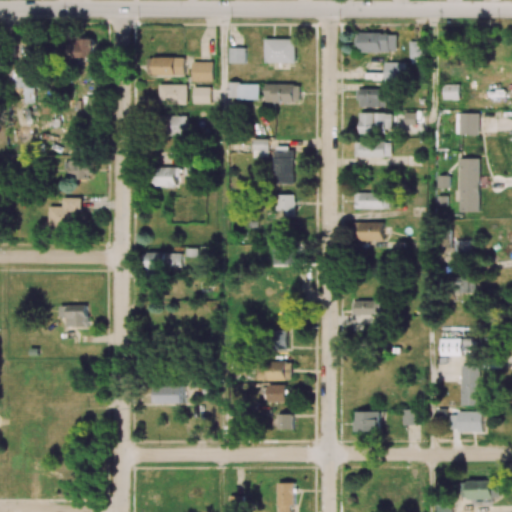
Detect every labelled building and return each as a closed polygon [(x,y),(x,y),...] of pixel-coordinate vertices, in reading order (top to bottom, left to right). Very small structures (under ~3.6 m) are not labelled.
[(398,33),(356,33),(356,51),(398,52),(398,33)] [(78,56),(95,57),(95,38),(78,38),(78,56)] [(296,62),(295,39),(265,39),(265,63),(296,62)] [(424,59),(424,41),(410,41),(410,58),(424,59)] [(246,63),(246,48),(230,48),(230,63),(246,63)] [(185,58),(149,58),(148,74),(185,75),(185,58)] [(214,61),(193,61),(192,81),(213,81),(214,61)] [(385,82),(405,82),(406,62),(385,62),(385,82)] [(24,88),(25,103),(36,102),(35,69),(9,70),(9,82),(17,82),(18,89),(24,88)] [(507,69),(475,69),(474,86),(507,87),(507,69)] [(260,98),(260,83),(229,83),(229,98),(260,98)] [(187,85),(159,84),(159,104),(187,105),(187,85)] [(266,101),(300,102),(300,84),(266,84),(266,101)] [(460,84),(443,84),(443,99),(460,99),(460,84)] [(211,87),(193,87),(193,104),(211,104),(211,87)] [(387,89),(360,88),(360,106),(386,107),(387,89)] [(393,132),(392,112),(360,113),(361,132),(393,132)] [(416,112),(406,113),(406,124),(417,124),(416,112)] [(479,113),(456,113),(456,125),(460,125),(460,134),(479,134),(479,113)] [(187,135),(188,116),(170,115),(170,135),(187,135)] [(269,139),(253,139),(253,157),(268,157),(269,139)] [(355,141),(356,157),(392,156),(391,141),(355,141)] [(294,184),(294,147),(275,147),(274,184),(294,184)] [(480,158),(460,158),(460,211),(479,211),(480,158)] [(93,178),(92,160),(66,161),(67,178),(93,178)] [(177,167),(153,167),(153,186),(177,186),(177,167)] [(390,208),(389,192),(355,193),(355,209),(390,208)] [(295,217),(296,194),(278,194),(277,210),(285,210),(284,217),(295,217)] [(81,197),(63,197),(63,206),(49,206),(49,226),(77,226),(77,210),(81,210),(81,197)] [(384,221),(356,222),(356,240),(384,240),(384,221)] [(471,240),(456,240),(456,255),(471,255),(471,240)] [(272,265),(299,265),(300,247),(272,246),(272,265)] [(182,253),(147,252),(147,269),(167,270),(167,266),(182,266),(182,253)] [(476,277),(453,277),(452,292),(476,292),(476,277)] [(382,301),(353,301),(353,315),(382,314),(382,301)] [(88,326),(88,305),(61,305),(61,317),(67,317),(67,326),(88,326)] [(287,350),(287,329),(274,329),(275,350),(287,350)] [(462,338),(441,338),(442,355),(463,355),(462,338)] [(259,361),(259,379),(292,380),(293,361),(259,361)] [(481,405),(480,366),(461,366),(462,405),(481,405)] [(287,384),(269,385),(269,402),(287,401),(287,384)] [(154,403),(185,402),(184,385),(153,386),(154,403)] [(404,424),(421,425),(421,409),(404,409),(404,424)] [(356,431),(380,432),(381,412),(356,411),(356,431)] [(484,431),(484,412),(451,412),(451,431),(484,431)] [(294,414),(275,413),(275,429),(293,429),(294,414)] [(501,498),(500,479),(468,480),(469,499),(501,498)] [(278,511),(294,511),(294,482),(278,482),(278,511)] [(364,484),(365,504),(398,503),(398,484),(364,484)] [(423,502),(423,485),(405,485),(405,501),(423,502)] [(244,495),(229,495),(230,510),(244,510),(244,495)] [(451,511),(451,501),(436,501),(436,511),(451,511)]
